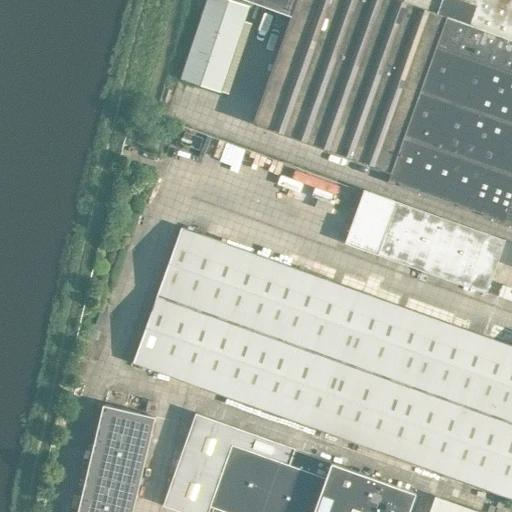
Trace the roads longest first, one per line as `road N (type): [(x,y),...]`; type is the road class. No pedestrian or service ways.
road 1 (unknown): [(160,511),(182,421),(176,396),(160,381),(92,380),(147,216),(167,194),(211,198),(511,305)]
road 2 (unknown): [(511,232),(248,133),(235,122),(234,101),(273,32)]
